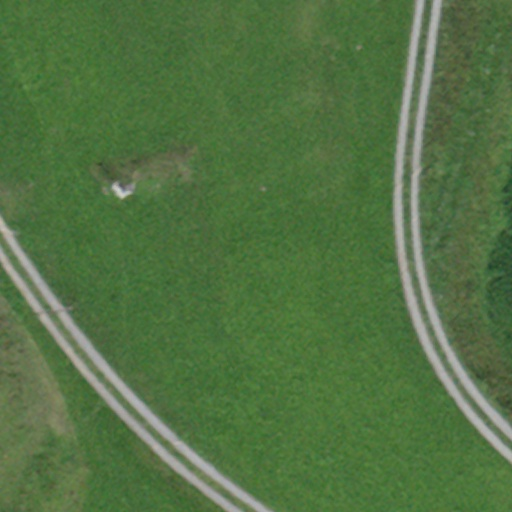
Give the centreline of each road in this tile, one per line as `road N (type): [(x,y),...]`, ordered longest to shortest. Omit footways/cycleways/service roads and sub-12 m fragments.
road 1 (track): [(511,446),(445,367),(410,259),(410,115),(427,0)]
road 2 (track): [(0,238),(62,338),(136,419),(250,511)]
